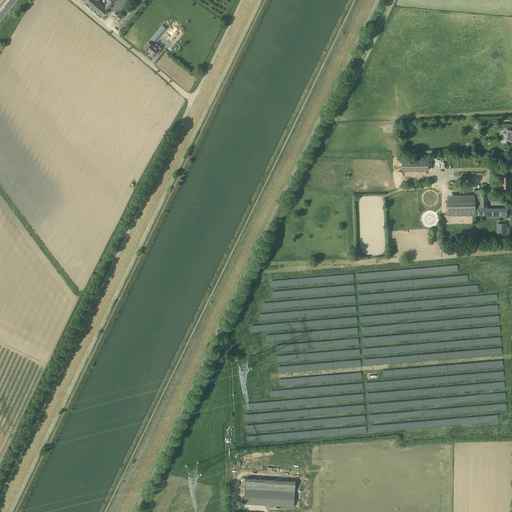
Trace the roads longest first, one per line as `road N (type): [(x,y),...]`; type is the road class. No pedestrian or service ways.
road 1 (unclassified): [(0,493),(192,102),(72,0)]
road 2 (unclassified): [(135,511),(379,0)]
